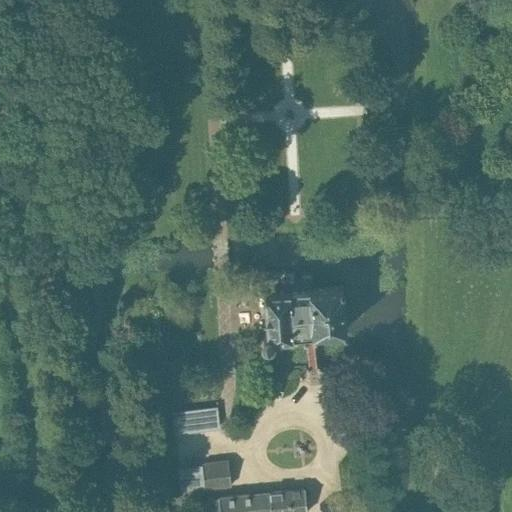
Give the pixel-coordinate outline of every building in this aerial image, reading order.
[(353,48),(340,49),(341,64),(354,63),(353,48)] [(168,177),(154,178),(156,193),(169,192),(168,177)] [(260,336),(260,338),(260,340),(260,342),(262,343),(264,345),(265,345),(267,345),(271,345),(273,343),(274,341),(274,338),(274,337),(295,335),(311,333),(346,330),(346,325),(343,286),(307,290),(306,289),(292,290),(290,291),(265,293),(268,332),(267,331),(266,331),(265,332),(263,332),(262,333),(260,336)] [(228,458),(201,461),(204,488),(231,485),(228,458)] [(196,511),(302,511),(306,511),(304,487),(218,496),(195,498),(196,511)] [(331,503),(319,504),(320,511),(343,511),(342,501),(331,503)]
